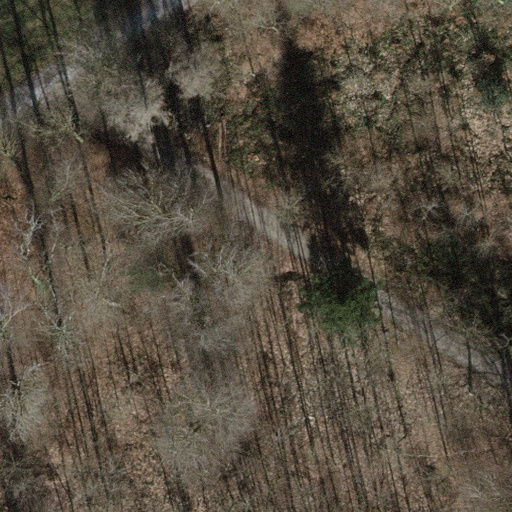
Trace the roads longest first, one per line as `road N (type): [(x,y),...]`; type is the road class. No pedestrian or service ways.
road 1 (track): [(66,73),(309,259),(511,384)]
road 2 (track): [(172,0),(66,73)]
